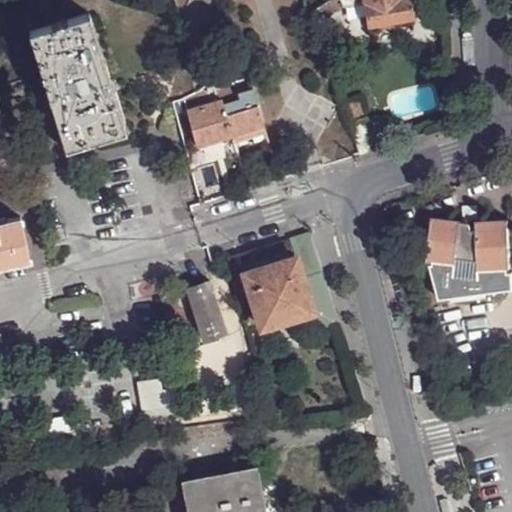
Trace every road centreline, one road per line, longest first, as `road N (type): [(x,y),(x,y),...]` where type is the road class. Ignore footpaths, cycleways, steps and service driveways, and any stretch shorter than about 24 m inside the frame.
road 1 (unknown): [(399,420),(0,470)]
road 2 (residential): [(335,193),(112,268),(0,294)]
road 3 (residential): [(335,193),(422,511)]
road 4 (residential): [(500,141),(335,193)]
road 5 (residential): [(500,141),(492,0)]
